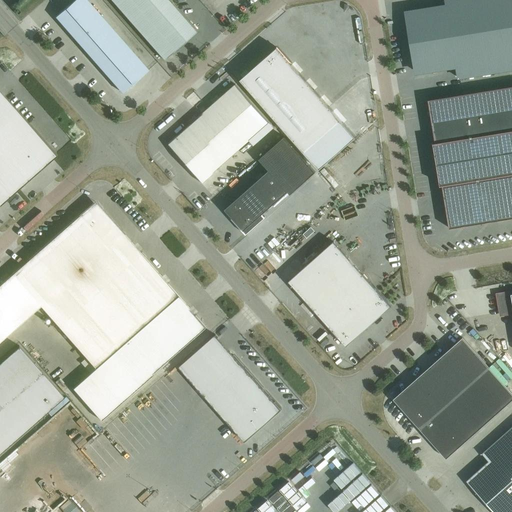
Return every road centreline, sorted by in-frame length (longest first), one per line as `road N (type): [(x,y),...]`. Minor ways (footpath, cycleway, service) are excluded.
road 1 (unclassified): [(341,400),(115,144)]
road 2 (unclassified): [(416,270),(370,0)]
road 3 (unclassified): [(115,144),(280,0)]
road 4 (unclassified): [(115,144),(0,14)]
road 5 (unclassified): [(214,511),(341,400)]
road 6 (unclassified): [(341,400),(421,323),(416,270)]
road 7 (unclassified): [(0,245),(115,144)]
road 8 (unclassified): [(441,511),(341,400)]
